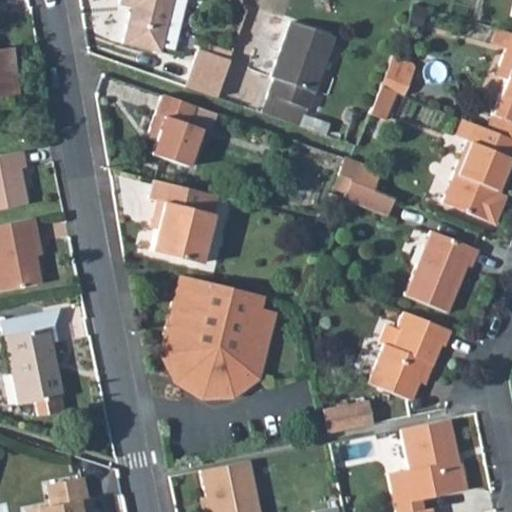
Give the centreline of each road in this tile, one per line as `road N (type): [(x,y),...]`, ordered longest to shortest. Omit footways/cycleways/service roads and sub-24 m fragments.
road 1 (tertiary): [(148,511),(54,0)]
road 2 (unknown): [(59,25),(257,97)]
road 3 (residential): [(511,453),(491,364),(511,318)]
